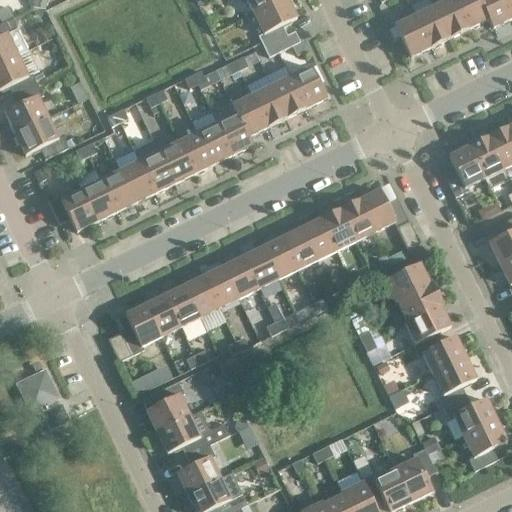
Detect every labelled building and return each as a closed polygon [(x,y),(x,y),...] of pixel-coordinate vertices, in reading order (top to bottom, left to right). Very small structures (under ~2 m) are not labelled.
[(34,0),(32,11),(45,13),(47,0),(34,0)] [(244,0),(253,16),(284,0),(244,0)] [(296,21),(286,0),(284,0),(253,16),(263,36),(258,38),(263,49),(273,44),(287,38),(282,28),(296,21)] [(469,31),(453,0),(451,0),(433,9),(449,41),(469,31)] [(453,0),(469,31),(488,22),(477,0),(453,0)] [(511,20),(502,0),(477,0),(488,22),(492,31),(511,20)] [(511,0),(502,0),(511,20),(511,0)] [(8,9),(0,12),(0,24),(0,26),(13,19),(8,9)] [(449,41),(433,9),(414,18),(430,51),(449,41)] [(430,51),(414,18),(394,28),(410,60),(430,51)] [(0,66),(17,58),(28,53),(17,31),(11,34),(6,24),(0,26),(0,66)] [(294,34),(287,38),(273,44),(278,55),(300,44),(294,34)] [(278,55),(273,44),(263,49),(268,60),(278,55)] [(303,44),(293,49),(298,59),(308,54),(303,44)] [(27,78),(17,58),(0,66),(0,92),(9,89),(13,99),(37,87),(33,79),(31,76),(27,78)] [(242,59),(234,63),(239,73),(247,69),(242,59)] [(239,73),(234,63),(226,67),(231,77),(239,73)] [(310,69),(290,79),(306,111),(326,101),(310,69)] [(205,83),(201,73),(192,77),(197,87),(205,83)] [(42,75),(33,79),(37,87),(46,82),(42,75)] [(197,87),(192,77),(184,81),(189,91),(197,87)] [(306,111),(290,79),(271,89),(286,121),(306,111)] [(37,87),(13,99),(18,108),(4,116),(14,137),(48,121),(38,100),(42,98),(37,87)] [(286,121),(271,89),(251,98),(267,130),(286,121)] [(167,102),(162,92),(154,96),(158,106),(167,102)] [(158,106),(154,96),(145,100),(150,110),(158,106)] [(267,130),(251,98),(231,108),(235,117),(236,116),(247,140),(248,140),(267,130)] [(128,121),(123,111),(115,115),(120,125),(128,121)] [(120,125),(115,115),(106,120),(111,129),(120,125)] [(236,116),(235,117),(216,126),(232,158),(252,148),(248,140),(247,140),(236,116)] [(57,141),(48,121),(14,137),(25,158),(39,151),(45,162),(68,150),(62,138),(57,141)] [(232,158),(216,126),(197,135),(212,168),(232,158)] [(511,167),(511,139),(507,130),(488,139),(503,171),(511,167)] [(212,168),(197,135),(177,145),(193,177),(212,168)] [(74,139),(65,143),(68,150),(77,145),(74,139)] [(509,182),(503,171),(488,139),(468,149),(484,181),(489,191),(509,182)] [(193,177),(177,145),(158,155),(174,187),(193,177)] [(96,155),(92,146),(83,150),(88,159),(96,155)] [(484,181),(468,149),(448,159),(455,172),(444,177),(455,200),(467,194),(465,190),(484,181)] [(88,159),(83,150),(75,154),(80,163),(88,159)] [(174,187),(158,155),(139,164),(154,196),(174,187)] [(154,196),(139,164),(119,173),(135,206),(154,196)] [(135,206),(119,173),(100,183),(115,215),(135,206)] [(115,215),(100,183),(80,192),(96,225),(115,215)] [(96,225),(80,192),(61,202),(59,198),(47,204),(59,227),(70,222),(76,234),(96,225)] [(396,230),(408,224),(397,201),(386,206),(379,193),(359,202),(375,234),(394,225),(396,230)] [(375,234),(359,202),(339,212),(355,244),(375,234)] [(490,205),(488,213),(490,217),(499,213),(494,203),(490,205)] [(355,244),(339,212),(320,222),(336,254),(355,244)] [(488,246),(499,267),(511,260),(511,220),(497,228),(503,238),(488,246)] [(336,254),(320,222),(301,231),(316,263),(336,254)] [(420,246),(409,224),(408,224),(396,230),(407,252),(420,246)] [(316,263),(301,231),(281,241),(297,273),(316,263)] [(297,273),(281,241),(262,250),(278,282),(297,273)] [(278,282),(262,250),(242,260),(258,292),(278,282)] [(378,262),(382,271),(391,267),(386,258),(378,262)] [(258,292),(242,260),(222,269),(238,301),(258,292)] [(511,260),(499,267),(509,288),(511,286),(511,260)] [(395,306),(397,305),(396,304),(429,288),(429,287),(419,266),(384,284),(395,306)] [(238,301),(222,269),(203,279),(219,311),(238,301)] [(355,273),(347,277),(352,286),(360,282),(355,273)] [(352,286),(347,277),(339,281),(344,290),(352,286)] [(219,311),(203,279),(184,288),(199,320),(219,311)] [(317,282),(305,287),(311,299),(323,294),(317,282)] [(431,285),(429,287),(429,288),(396,304),(397,305),(406,323),(406,324),(440,308),(440,309),(442,308),(431,285)] [(199,320),(184,288),(164,298),(180,330),(199,320)] [(180,330),(164,298),(145,308),(160,340),(180,330)] [(326,312),(322,302),(313,306),(318,315),(326,312)] [(318,315),(313,306),(305,310),(310,319),(318,315)] [(160,340),(145,308),(125,317),(131,330),(119,336),(130,359),(143,352),(142,349),(160,340)] [(406,324),(406,323),(404,324),(414,346),(435,336),(435,337),(450,329),(440,309),(440,308),(406,324)] [(358,313),(348,318),(352,326),(362,321),(358,313)] [(282,321),(274,325),(279,335),(287,331),(282,321)] [(279,335),(274,325),(266,329),(271,339),(279,335)] [(368,333),(358,338),(362,346),(372,341),(368,333)] [(130,359),(119,336),(108,342),(118,365),(130,359)] [(414,346),(412,347),(418,359),(422,357),(432,377),(465,361),(455,339),(440,346),(435,337),(435,336),(414,346)] [(243,340),(235,344),(240,354),(248,350),(243,340)] [(376,350),(372,341),(362,346),(366,354),(376,350)] [(240,354),(235,344),(227,348),(232,358),(240,354)] [(202,354),(194,358),(198,367),(207,363),(202,354)] [(198,367),(194,358),(185,362),(190,371),(198,367)] [(476,382),(465,361),(432,377),(442,397),(437,400),(443,410),(466,399),(461,389),(476,382)] [(385,362),(375,368),(379,376),(389,370),(385,362)] [(59,401),(45,372),(16,386),(30,415),(41,410),(43,415),(42,415),(49,430),(69,421),(61,406),(60,407),(57,402),(59,401)] [(145,414),(156,435),(189,419),(179,398),(184,396),(178,384),(155,396),(160,407),(145,414)] [(471,409),(466,399),(443,410),(448,421),(453,419),(463,439),(496,423),(485,402),(471,409)] [(200,413),(189,419),(156,435),(166,456),(181,449),(186,459),(209,448),(229,438),(224,426),(209,433),(200,413)] [(236,420),(233,428),(236,434),(248,429),(242,417),(236,420)] [(506,444),(496,423),(463,439),(473,460),(468,462),(474,474),(497,462),(492,451),(506,444)] [(434,437),(421,443),(427,456),(440,450),(434,437)] [(214,459),(209,448),(186,459),(190,469),(176,476),(186,497),(220,481),(210,461),(214,459)] [(332,458),(327,448),(319,452),(324,462),(332,458)] [(414,462),(394,472),(410,505),(432,494),(425,480),(436,475),(424,451),(412,457),(414,462)] [(324,462),(319,452),(311,456),(315,466),(324,462)] [(263,460),(251,466),(258,479),(270,474),(263,460)] [(303,472),(298,463),(290,467),(295,476),(303,472)] [(395,511),(410,505),(394,472),(374,482),(372,477),(360,483),(361,485),(372,506),(372,505),(382,501),(387,511),(395,511)] [(231,476),(220,481),(186,497),(193,511),(210,511),(211,511),(235,511),(239,510),(246,507),(231,476)] [(361,485),(339,496),(340,498),(342,497),(348,511),(375,511),(372,505),(372,506),(361,485)] [(340,498),(322,507),(321,507),(323,511),(348,511),(342,497),(340,498)]
